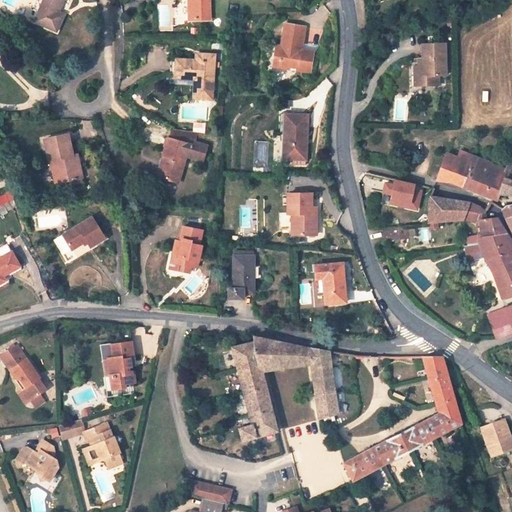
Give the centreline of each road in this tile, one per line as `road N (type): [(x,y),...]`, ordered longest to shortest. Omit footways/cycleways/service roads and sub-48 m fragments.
road 1 (residential): [(430,332),(413,343),(375,343),(184,320)]
road 2 (residential): [(184,320),(170,390),(186,454),(199,471),(248,482)]
road 3 (residential): [(344,159),(375,273),(403,315),(430,332)]
road 4 (residential): [(511,237),(481,197),(344,159)]
road 5 (residential): [(184,320),(68,310),(0,322)]
road 6 (residential): [(347,0),(344,159)]
road 7 (unknown): [(170,377),(129,511)]
road 8 (residential): [(107,48),(68,91),(75,108),(89,111),(103,99),(108,74)]
